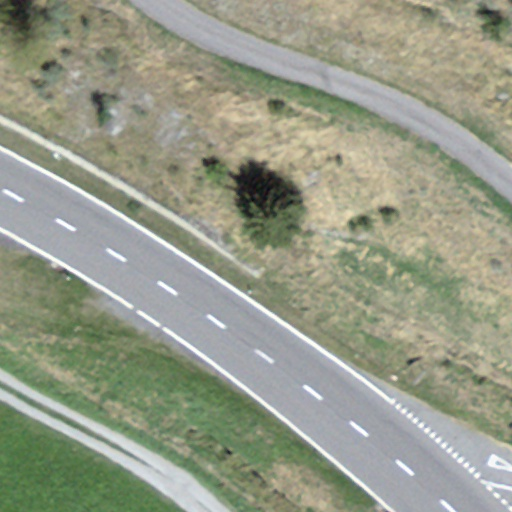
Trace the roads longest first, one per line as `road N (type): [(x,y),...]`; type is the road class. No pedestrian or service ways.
road 1 (primary): [(450,511),(303,383),(67,224),(0,190)]
road 2 (track): [(511,186),(438,130),(364,91),(206,34),(151,0)]
road 3 (track): [(206,511),(136,459),(0,384)]
